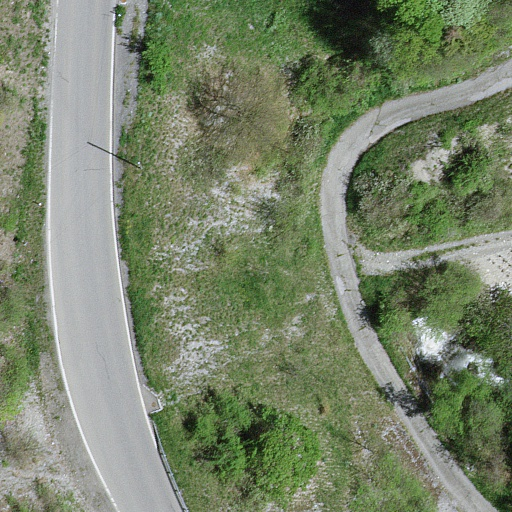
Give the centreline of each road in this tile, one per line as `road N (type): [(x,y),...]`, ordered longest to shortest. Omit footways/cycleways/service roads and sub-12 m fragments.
road 1 (track): [(511,69),(377,119),(349,143),(332,178),(331,219),(358,318),(480,511)]
road 2 (tertiary): [(153,511),(110,404),(91,326),(82,202),(86,0)]
road 3 (track): [(341,263),(511,233)]
